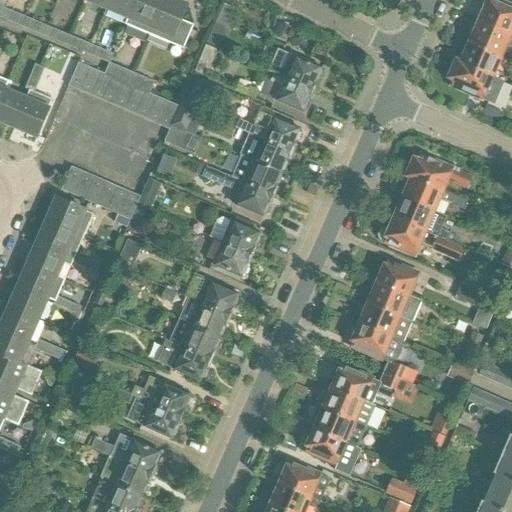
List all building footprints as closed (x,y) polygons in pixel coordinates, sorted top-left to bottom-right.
[(110,0),(108,7),(129,17),(130,17),(136,0),(110,0)] [(136,0),(130,17),(129,17),(125,26),(148,35),(163,0),(136,0)] [(164,0),(163,0),(148,35),(182,50),(192,28),(180,22),(185,9),(164,0)] [(480,22),(511,35),(511,11),(489,1),(480,22)] [(224,5),(206,45),(217,50),(235,10),(224,5)] [(2,8),(0,11),(0,18),(20,27),(24,18),(2,8)] [(42,36),(46,27),(24,18),(20,27),(42,36)] [(511,39),(511,35),(480,22),(471,43),(504,57),(511,39)] [(64,45),(67,37),(46,27),(42,36),(64,45)] [(86,55),(89,46),(67,37),(64,45),(86,55)] [(504,57),(471,43),(462,63),(495,78),(504,57)] [(109,64),(112,56),(89,46),(86,55),(109,64)] [(207,78),(218,51),(205,46),(195,73),(207,78)] [(0,54),(1,51),(0,50),(0,101),(4,91),(5,91),(9,82),(0,78),(0,54)] [(287,71),(277,67),(273,75),(313,92),(323,69),(293,56),(287,71)] [(448,77),(453,79),(451,85),(493,103),(502,81),(495,78),(462,63),(455,61),(448,77)] [(78,64),(68,87),(80,92),(90,69),(78,64)] [(126,85),(131,74),(109,64),(104,75),(112,79),(123,84),(126,85)] [(45,70),(35,66),(30,78),(40,82),(45,70)] [(90,69),(80,92),(91,97),(101,74),(90,69)] [(112,79),(104,75),(101,74),(91,97),(102,102),(112,79)] [(148,95),(153,84),(131,74),(126,85),(134,89),(145,94),(148,95)] [(273,75),(264,96),(304,113),(313,92),(273,75)] [(25,100),(26,100),(14,128),(37,138),(53,101),(35,93),(40,82),(30,78),(25,90),(28,92),(25,100)] [(113,107),(123,84),(112,79),(102,102),(113,107)] [(197,113),(209,85),(197,79),(184,107),(197,113)] [(134,89),(126,85),(123,84),(113,107),(124,111),(134,89)] [(135,116),(145,94),(134,89),(124,111),(135,116)] [(26,100),(25,100),(5,91),(4,91),(0,101),(0,121),(14,128),(26,100)] [(156,98),(148,95),(145,94),(135,116),(147,121),(156,98)] [(156,98),(147,121),(158,126),(167,103),(156,98)] [(171,126),(177,112),(178,108),(167,103),(158,126),(169,130),(171,126)] [(177,112),(171,126),(187,134),(193,119),(177,112)] [(239,120),(235,129),(250,136),(261,140),(261,139),(291,152),(301,130),(271,118),(259,113),(253,126),(239,120)] [(163,143),(165,143),(185,152),(192,136),(187,134),(171,126),(169,130),(163,143)] [(250,136),(241,156),(282,174),(291,152),(261,139),(261,140),(250,136)] [(241,156),(232,178),(243,182),(273,195),(282,174),(241,156)] [(449,195),(450,193),(445,192),(450,181),(456,183),(456,185),(468,190),(472,178),(458,172),(459,171),(422,156),(419,162),(414,159),(407,177),(412,179),(449,195)] [(205,166),(201,177),(238,194),(234,204),(264,217),(273,195),(243,182),(232,178),(205,166)] [(72,169),(62,192),(73,196),(83,173),(72,169)] [(85,201),(95,178),(83,173),(73,196),(85,201)] [(96,206),(106,183),(95,178),(85,201),(96,206)] [(149,179),(140,198),(137,205),(146,209),(152,194),(151,194),(156,182),(149,179)] [(449,195),(412,179),(403,199),(436,213),(442,201),(464,210),(468,201),(450,193),(449,195)] [(108,211),(118,188),(106,183),(96,206),(108,211)] [(118,215),(119,216),(129,193),(118,188),(108,211),(118,215)] [(131,221),(137,205),(140,198),(129,193),(119,216),(131,221)] [(57,199),(47,221),(84,237),(93,215),(85,212),(57,199)] [(427,234),(428,233),(447,242),(451,234),(441,230),(446,217),(436,213),(403,199),(394,220),(427,234)] [(131,221),(127,229),(126,232),(134,236),(146,209),(137,205),(131,221)] [(127,229),(131,221),(119,216),(118,215),(114,223),(127,229)] [(210,238),(223,244),(223,243),(252,256),(261,233),(233,221),(232,223),(222,219),(217,221),(210,238)] [(423,244),(432,248),(431,251),(459,263),(465,250),(447,242),(428,233),(427,234),(394,220),(389,231),(385,229),(382,230),(381,232),(380,235),(379,237),(380,239),(382,241),(386,243),(385,243),(418,257),(418,256),(416,256),(418,253),(419,254),(423,244)] [(47,221),(38,243),(75,259),(76,255),(84,237),(47,221)] [(38,243),(29,264),(57,277),(57,276),(62,264),(71,268),(73,264),(75,259),(38,243)] [(223,243),(223,244),(214,266),(242,278),(252,256),(223,243)] [(500,265),(511,270),(511,269),(511,250),(507,249),(500,265)] [(75,259),(73,264),(84,268),(87,260),(76,255),(75,259)] [(87,260),(84,268),(97,274),(99,269),(100,265),(87,260)] [(390,263),(380,285),(411,298),(411,296),(420,276),(390,263)] [(29,264),(19,286),(48,298),(47,300),(55,303),(53,306),(66,312),(70,303),(58,298),(66,280),(57,276),(57,277),(29,264)] [(511,269),(511,270),(503,287),(511,291),(511,269)] [(195,274),(185,298),(229,317),(239,295),(211,283),(212,282),(195,274)] [(380,285),(371,306),(412,323),(421,301),(411,296),(411,298),(380,285)] [(19,286),(10,307),(38,320),(47,300),(48,298),(19,286)] [(455,298),(479,308),(471,325),(484,330),(485,329),(486,330),(498,302),(461,286),(455,298)] [(103,307),(110,291),(101,287),(94,303),(103,307)] [(169,291),(165,302),(183,310),(179,320),(191,326),(220,338),(229,317),(185,298),(169,291)] [(70,303),(66,312),(76,317),(74,323),(79,325),(84,314),(80,312),(82,308),(70,303)] [(371,306),(362,327),(392,340),(402,345),(403,344),(412,323),(371,306)] [(10,307),(0,329),(29,341),(38,320),(10,307)] [(179,320),(169,341),(211,359),(220,338),(191,326),(179,320)] [(96,342),(102,329),(89,324),(83,337),(96,342)] [(362,327),(353,348),(383,361),(389,363),(390,361),(395,363),(403,345),(402,345),(392,340),(362,327)] [(0,329),(0,354),(20,363),(29,341),(0,329)] [(144,331),(137,346),(155,354),(158,348),(178,356),(172,369),(201,381),(211,359),(169,341),(169,342),(144,331)] [(471,334),(466,345),(476,350),(481,338),(471,334)] [(46,356),(50,346),(38,341),(34,350),(46,356)] [(100,352),(82,344),(72,364),(90,372),(100,352)] [(50,346),(46,356),(59,361),(63,351),(50,346)] [(485,348),(479,362),(492,368),(493,369),(499,355),(485,348)] [(0,388),(29,402),(31,398),(40,376),(18,366),(20,363),(0,354),(0,388)] [(464,355),(459,367),(458,369),(472,375),(478,361),(464,355)] [(389,363),(384,374),(385,374),(413,386),(413,385),(418,373),(395,363),(390,361),(389,363)] [(479,362),(474,373),(487,379),(492,368),(479,362)] [(459,367),(452,364),(447,377),(468,386),(472,375),(458,369),(459,367)] [(344,368),(335,389),(371,405),(377,393),(392,399),(393,397),(411,405),(419,388),(417,388),(413,386),(385,374),(384,374),(379,384),(344,368)] [(493,369),(492,368),(487,379),(495,382),(500,371),(493,369)] [(500,371),(495,382),(502,386),(507,375),(500,371)] [(511,376),(507,375),(502,386),(510,389),(511,384),(511,376)] [(146,388),(139,385),(134,396),(181,417),(190,396),(150,379),(146,388)] [(130,422),(143,428),(143,427),(172,439),(181,417),(134,396),(132,395),(108,385),(105,393),(116,398),(115,400),(136,409),(130,422)] [(0,418),(4,420),(4,421),(19,427),(28,405),(29,402),(0,388),(0,418)] [(335,389),(326,410),(356,424),(356,423),(366,428),(375,407),(371,405),(335,389)] [(476,404),(481,392),(474,389),(469,401),(476,404)] [(484,407),(489,395),(481,392),(476,404),(484,407)] [(492,410),(497,399),(489,395),(484,407),(492,410)] [(499,414),(504,402),(497,399),(492,410),(499,414)] [(507,417),(511,405),(504,402),(499,414),(507,417)] [(326,410),(317,431),(347,444),(357,449),(366,428),(356,423),(356,424),(326,410)] [(430,430),(446,436),(453,419),(437,413),(430,430)] [(32,447),(45,453),(53,436),(39,430),(32,447)] [(317,431),(307,454),(337,467),(347,444),(317,431)] [(439,453),(445,437),(433,432),(426,448),(439,453)] [(91,449),(124,463),(124,462),(153,475),(162,454),(120,435),(115,447),(95,439),(91,449)] [(0,449),(5,452),(9,442),(0,438),(0,449)] [(511,439),(496,476),(498,477),(492,491),(511,499),(511,439)] [(9,442),(5,452),(21,459),(23,454),(25,449),(9,442)] [(45,453),(32,447),(23,469),(36,474),(45,453)] [(124,462),(124,463),(115,483),(144,496),(153,475),(124,462)] [(288,468),(280,484),(313,498),(320,501),(330,480),(321,476),(291,463),(289,468),(288,468)] [(45,494),(50,481),(30,473),(25,486),(45,494)] [(115,484),(103,479),(95,499),(123,511),(136,511),(144,496),(115,483),(115,484)] [(391,480),(386,494),(411,505),(417,491),(391,480)] [(280,484),(271,505),(286,511),(307,511),(312,500),(313,498),(280,484)] [(480,511),(511,511),(511,499),(492,491),(487,504),(484,503),(480,511)] [(89,511),(123,511),(95,499),(89,511)] [(389,499),(383,511),(408,511),(410,508),(389,499)]
